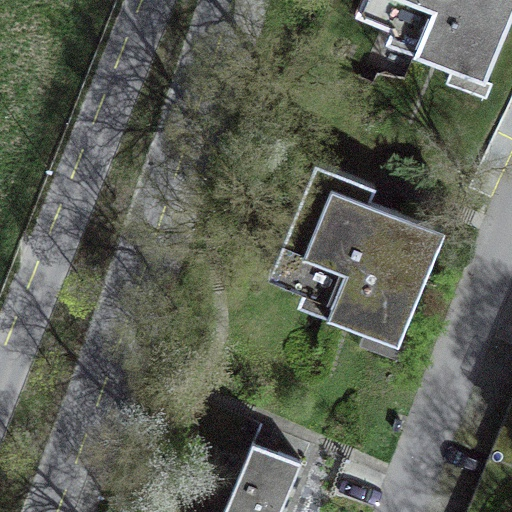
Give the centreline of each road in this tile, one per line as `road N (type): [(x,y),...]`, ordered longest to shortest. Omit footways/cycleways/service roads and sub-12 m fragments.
road 1 (primary): [(0,511),(188,0)]
road 2 (residential): [(511,222),(401,511)]
